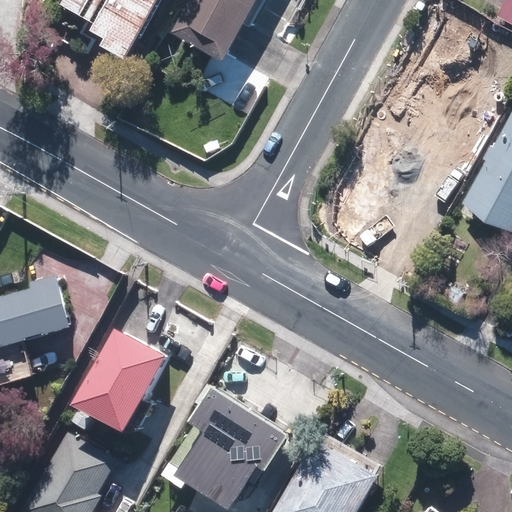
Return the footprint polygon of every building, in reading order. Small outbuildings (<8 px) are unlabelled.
[(131,64),(165,0),(73,0),(67,10),(100,28),(95,37),(110,45),(107,51),(131,64)] [(195,0),(175,36),(226,65),(262,0),(195,0)] [(511,0),(507,0),(498,17),(511,24),(511,0)] [(424,168),(455,185),(506,93),(448,61),(430,94),(418,88),(392,136),(430,156),(424,168)] [(511,123),(466,207),(511,232),(511,123)] [(0,302),(0,352),(73,330),(58,280),(37,286),(39,291),(0,302)] [(120,334),(79,408),(129,435),(170,361),(120,334)] [(291,438),(216,390),(193,424),(209,435),(181,479),(233,511),(237,511),(264,471),(268,473),(291,438)] [(119,463),(71,435),(26,511),(95,511),(103,499),(99,497),(119,463)] [(361,511),(381,479),(319,444),(280,511),(361,511)]
